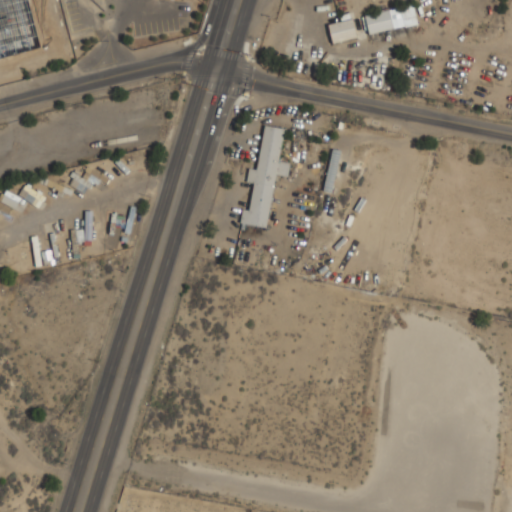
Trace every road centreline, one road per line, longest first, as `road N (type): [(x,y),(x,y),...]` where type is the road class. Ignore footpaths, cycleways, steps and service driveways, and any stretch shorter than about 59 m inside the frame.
road 1 (secondary): [(236,0),(72,511)]
road 2 (tertiary): [(511,131),(247,74),(219,61)]
road 3 (tertiary): [(219,61),(166,58),(0,104)]
